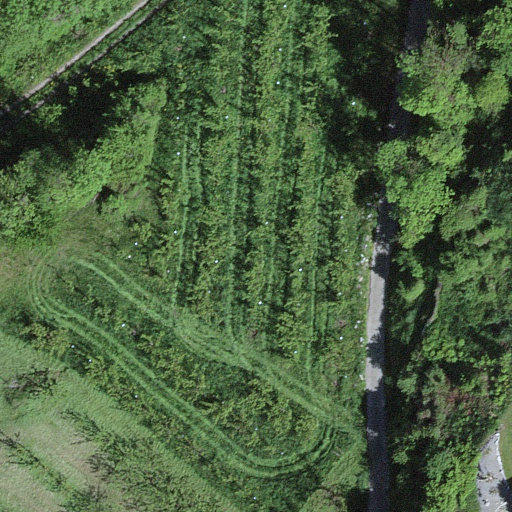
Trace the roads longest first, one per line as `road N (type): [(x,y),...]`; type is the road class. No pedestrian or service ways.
road 1 (residential): [(421,0),(376,313),(376,511)]
road 2 (track): [(0,112),(152,0)]
